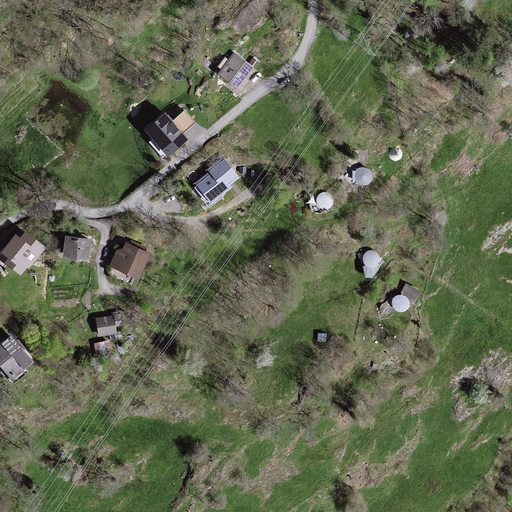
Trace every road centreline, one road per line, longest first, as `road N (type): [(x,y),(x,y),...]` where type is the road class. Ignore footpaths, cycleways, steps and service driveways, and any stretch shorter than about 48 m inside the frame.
road 1 (residential): [(0,225),(47,205),(99,213),(128,203),(290,65),(314,0)]
road 2 (track): [(291,214),(257,190),(188,218),(135,197)]
